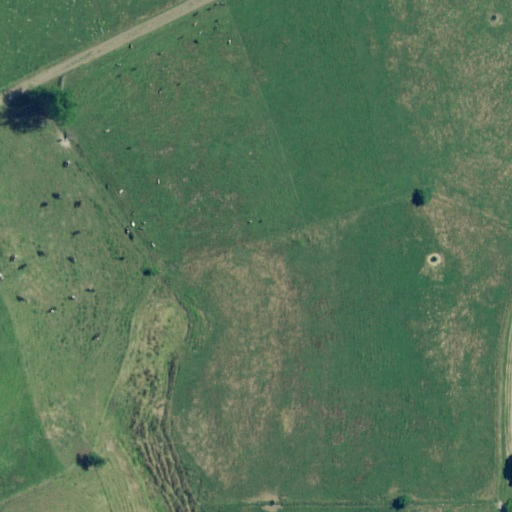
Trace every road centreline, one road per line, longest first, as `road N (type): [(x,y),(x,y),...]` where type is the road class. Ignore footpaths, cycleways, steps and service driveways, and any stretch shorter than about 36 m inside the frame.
road 1 (track): [(0,104),(207,0)]
road 2 (track): [(511,317),(508,493)]
